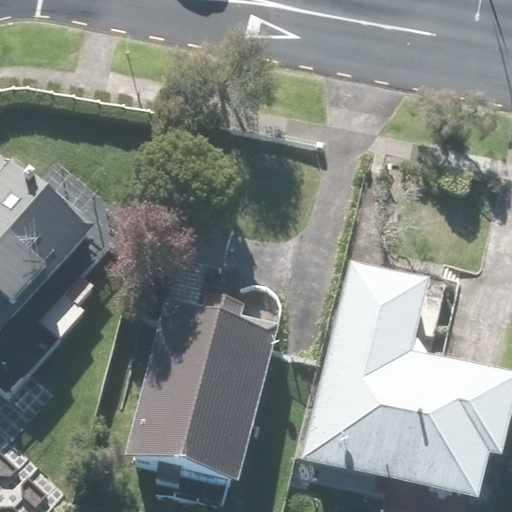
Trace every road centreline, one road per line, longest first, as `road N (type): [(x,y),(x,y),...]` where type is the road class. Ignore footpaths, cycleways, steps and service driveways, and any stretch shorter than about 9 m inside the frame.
road 1 (secondary): [(511,47),(323,9)]
road 2 (secondary): [(323,9),(196,0)]
